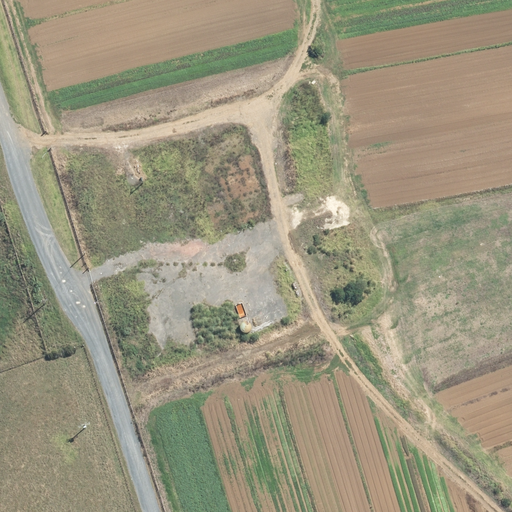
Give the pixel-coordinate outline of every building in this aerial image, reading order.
[(297,131),(294,117),(285,119),(289,138),(295,136),(294,131),(297,131)] [(208,133),(211,143),(193,148),(196,160),(189,162),(209,227),(228,221),(231,231),(267,220),(260,198),(264,197),(244,132),(232,136),(229,126),(208,133)] [(288,149),(289,153),(273,158),(283,197),(308,190),(301,167),(306,166),(301,145),(288,149)] [(196,224),(180,230),(187,251),(204,245),(196,224)] [(125,289),(99,298),(129,384),(155,375),(125,289)] [(285,296),(275,301),(284,319),(294,314),(285,296)] [(275,300),(268,304),(277,323),(284,320),(275,301),(275,300)] [(241,302),(232,306),(243,330),(252,326),(241,302)] [(256,312),(250,315),(258,332),(271,326),(268,319),(261,323),(256,312)] [(231,319),(193,335),(197,345),(235,329),(231,319)]
